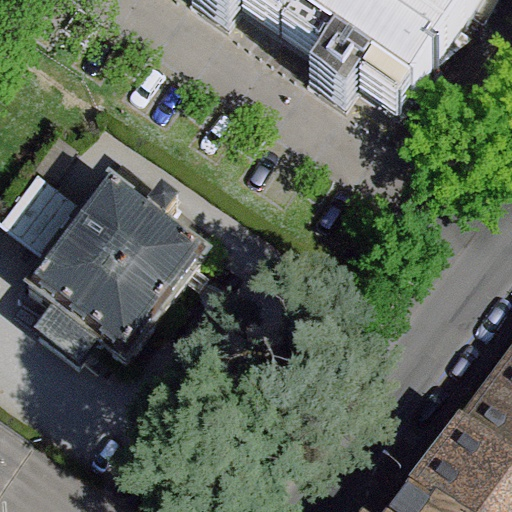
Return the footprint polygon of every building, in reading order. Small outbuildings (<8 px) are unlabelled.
[(313,0),(257,0),(245,18),(283,45),(313,0)] [(489,0),(313,0),(283,45),(322,71),(335,51),(376,79),(361,99),(402,126),(489,0)] [(149,220),(111,191),(32,298),(60,319),(101,350),(129,370),(209,265),(168,234),(149,220)] [(149,220),(168,234),(180,218),(161,203),(149,220)] [(101,350),(60,319),(41,342),(83,374),(101,350)] [(511,376),(467,435),(511,469),(511,376)] [(511,511),(511,469),(467,435),(421,496),(441,511),(511,511)] [(441,511),(421,496),(409,511),(441,511)]
